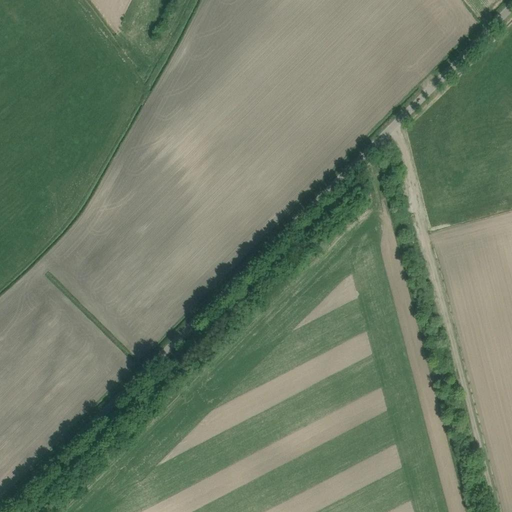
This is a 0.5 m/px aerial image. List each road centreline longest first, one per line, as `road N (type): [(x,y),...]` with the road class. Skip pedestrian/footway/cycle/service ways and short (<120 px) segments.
road 1 (unclassified): [(5,511),(511,3)]
road 2 (track): [(394,124),(489,511)]
